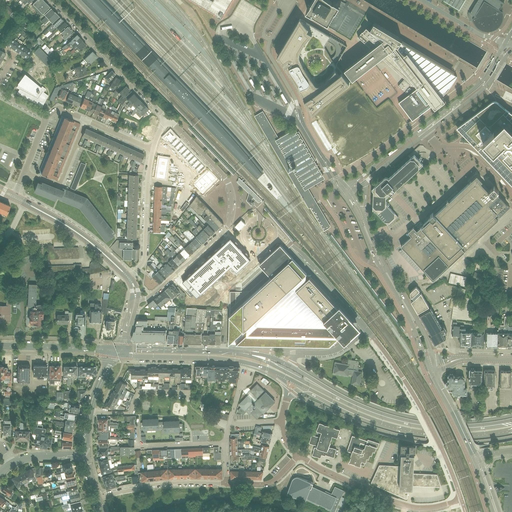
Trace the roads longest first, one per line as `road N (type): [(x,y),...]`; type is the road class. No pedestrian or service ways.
road 1 (residential): [(134,299),(146,299),(190,261),(233,209),(226,177),(167,120)]
road 2 (secondary): [(511,421),(442,427),(394,419),(283,362)]
road 3 (secondary): [(304,388),(414,432),(511,430)]
road 4 (unclassified): [(461,499),(412,393),(364,329)]
road 5 (secondary): [(345,197),(427,364)]
road 6 (residential): [(461,499),(409,506),(298,455)]
road 7 (secondary): [(115,354),(238,360),(283,375)]
road 8 (residential): [(167,120),(50,0)]
road 9 (secondary): [(283,362),(252,353),(120,347)]
road 10 (secondary): [(433,361),(364,221)]
road 11 (tertiary): [(13,194),(129,276)]
road 12 (residential): [(322,159),(268,52),(271,39)]
road 13 (unclassified): [(364,329),(273,232)]
road 14 (residential): [(227,483),(144,485),(97,496)]
road 15 (secondary): [(505,42),(482,80),(418,130)]
road 16 (secondary): [(424,134),(484,87),(511,50)]
